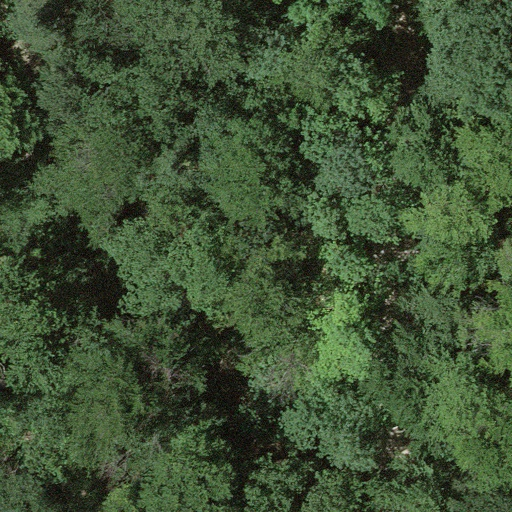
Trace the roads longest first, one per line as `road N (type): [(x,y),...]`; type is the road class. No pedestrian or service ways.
road 1 (track): [(298,511),(6,0)]
road 2 (track): [(409,511),(389,404),(386,315),(398,0)]
